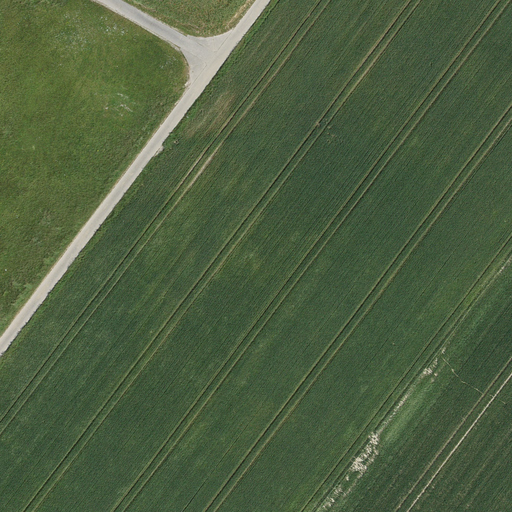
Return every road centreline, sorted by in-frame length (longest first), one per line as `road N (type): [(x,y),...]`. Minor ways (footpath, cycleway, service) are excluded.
road 1 (track): [(261,0),(0,344)]
road 2 (track): [(106,0),(215,60)]
